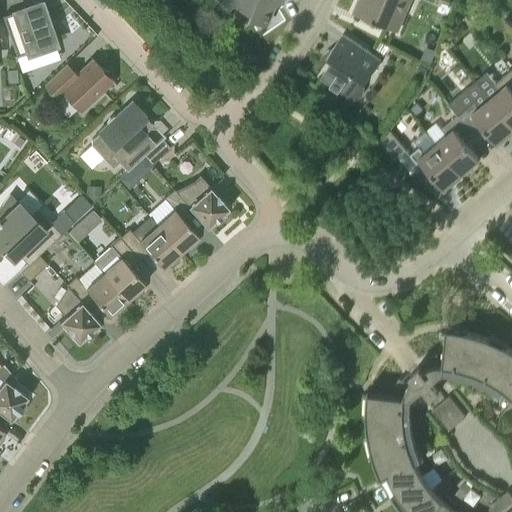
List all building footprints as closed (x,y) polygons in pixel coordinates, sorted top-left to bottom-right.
[(277,0),(234,0),(232,4),(240,7),(234,14),(247,25),(251,18),(267,25),(277,0)] [(410,0),(359,0),(354,14),(376,23),(397,32),(410,0)] [(16,56),(54,43),(41,3),(3,16),(16,56)] [(352,103),(363,95),(366,82),(381,60),(342,34),(328,57),(332,60),(321,78),(349,96),(342,106),(345,108),(350,102),(352,103)] [(437,51),(427,47),(421,59),(431,64),(437,51)] [(109,76),(108,71),(103,70),(92,59),(76,75),(66,64),(44,85),(57,99),(63,94),(80,112),(113,81),(109,76)] [(429,69),(420,64),(414,75),(423,80),(429,69)] [(18,68),(8,69),(9,82),(19,82),(18,68)] [(511,71),(511,70),(494,84),(500,91),(490,99),(511,125),(511,71)] [(497,144),(511,131),(511,125),(490,99),(480,107),(474,101),(457,115),(474,135),(483,127),(497,144)] [(127,171),(144,156),(162,139),(165,136),(132,101),(98,132),(99,132),(91,140),(91,146),(113,169),(120,163),(127,171)] [(418,102),(410,109),(415,115),(424,108),(418,102)] [(466,142),(474,135),(457,115),(441,129),(446,135),(436,144),(463,176),(474,167),(472,165),(480,159),(466,142)] [(396,159),(407,150),(390,130),(379,144),(396,159)] [(162,139),(144,156),(152,165),(171,148),(162,139)] [(453,185),(463,176),(436,144),(425,153),(419,147),(410,155),(424,171),(427,169),(444,189),(451,183),(453,185)] [(141,171),(134,165),(127,171),(125,174),(131,180),(141,171)] [(190,208),(190,209),(207,228),(213,223),(217,223),(223,218),(223,214),(223,213),(229,208),(209,186),(202,193),(194,183),(177,192),(175,190),(174,191),(190,208)] [(100,196),(100,185),(86,185),(86,195),(93,202),(100,196)] [(190,208),(174,191),(173,189),(163,198),(174,209),(157,225),(180,251),(184,248),(188,249),(194,244),(194,239),(198,236),(181,217),(190,209),(190,208)] [(49,222),(40,230),(16,204),(0,219),(0,246),(0,247),(13,260),(18,255),(28,264),(60,234),(49,222)] [(93,209),(84,218),(93,228),(102,219),(93,209)] [(176,254),(180,251),(157,225),(139,240),(128,229),(119,237),(136,256),(145,248),(162,267),(166,264),(171,265),(176,260),(177,255),(176,254)] [(127,264),(136,256),(119,237),(110,245),(120,257),(103,273),(127,299),(130,296),(131,296),(135,296),(141,291),(141,287),(144,283),(127,264)] [(28,281),(47,264),(39,255),(20,272),(28,281)] [(123,302),(127,299),(103,273),(85,288),(75,276),(65,285),(67,286),(82,304),(83,304),(92,296),(109,315),(113,312),(117,312),(123,307),(123,303),(123,302)] [(100,323),(83,304),(82,304),(67,286),(66,287),(68,289),(57,305),(66,314),(59,321),(78,342),(84,337),(84,338),(89,338),(94,333),(94,329),(94,328),(100,323)] [(511,349),(499,342),(480,335),(461,330),(447,328),(443,364),(443,365),(444,366),(460,368),(475,373),(490,380),(504,388),(511,395),(511,349)] [(0,412),(10,420),(15,414),(19,413),(24,407),(23,403),(27,396),(14,386),(17,382),(3,364),(0,366),(0,412)] [(405,392),(404,396),(405,396),(405,397),(412,398),(423,389),(437,406),(433,409),(450,429),(467,416),(450,395),(446,398),(432,381),(444,372),(444,366),(443,365),(443,364),(438,365),(434,365),(430,367),(427,369),(423,371),(420,367),(411,374),(414,378),(411,381),(409,384),(405,392)] [(459,511),(456,510),(443,500),(432,488),(423,475),(415,460),(410,445),(406,430),(405,414),(405,397),(405,396),(404,396),(368,393),(367,401),(367,421),(370,441),(375,460),(383,480),(393,497),(403,511),(459,511)] [(463,497),(472,487),(465,482),(457,492),(463,497)] [(488,511),(511,511),(511,509),(508,511),(499,511),(511,501),(511,494),(508,490),(492,503),(488,511)]
